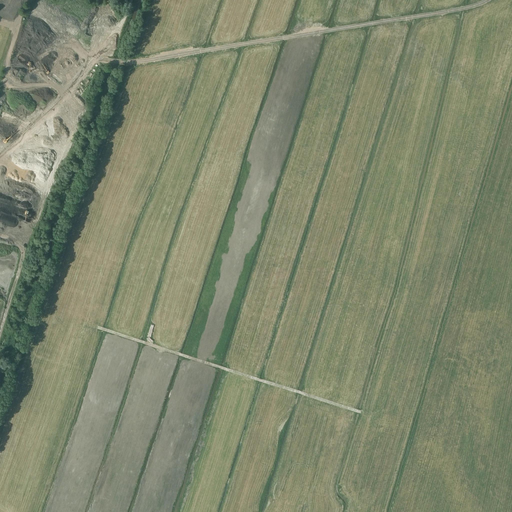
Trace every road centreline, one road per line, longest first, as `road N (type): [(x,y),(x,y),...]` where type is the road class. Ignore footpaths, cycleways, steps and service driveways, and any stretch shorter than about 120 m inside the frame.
road 1 (track): [(98,327),(364,412)]
road 2 (track): [(132,0),(111,39),(0,157)]
road 3 (track): [(107,511),(161,348)]
